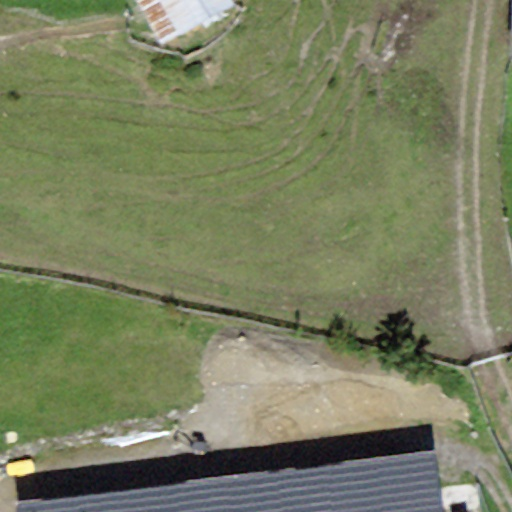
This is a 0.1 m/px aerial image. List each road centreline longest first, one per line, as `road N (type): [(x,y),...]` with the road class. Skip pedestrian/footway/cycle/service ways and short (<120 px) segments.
road 1 (track): [(486,362),(0,263)]
road 2 (track): [(486,362),(466,188),(483,0)]
